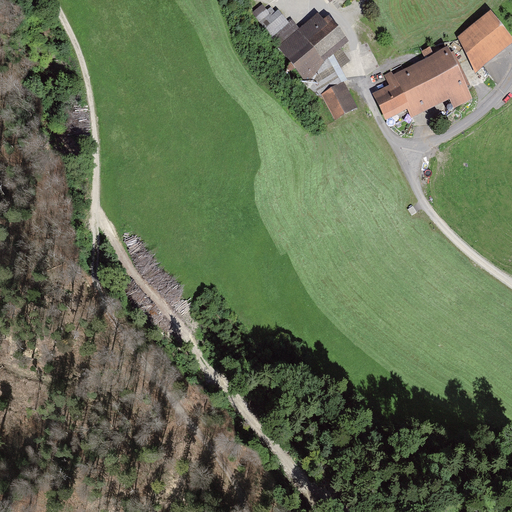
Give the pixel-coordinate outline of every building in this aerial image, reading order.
[(263,6),(251,15),(305,83),(317,75),(325,65),(335,57),(350,45),(330,19),(325,23),(318,16),(299,30),(293,22),(290,24),(280,11),(276,14),(272,8),(267,11),(263,6)] [(511,37),(492,12),(458,38),(476,76),(511,47),(511,37)] [(385,83),(373,89),(388,121),(409,112),(413,121),(453,103),(456,110),(478,101),(454,49),(438,56),(434,48),(425,52),(428,61),(396,75),(393,70),(382,76),(385,83)] [(348,83),(335,57),(325,65),(317,75),(305,83),(322,96),(345,85),(348,83)] [(345,85),(322,96),(336,124),(358,113),(345,85)]
